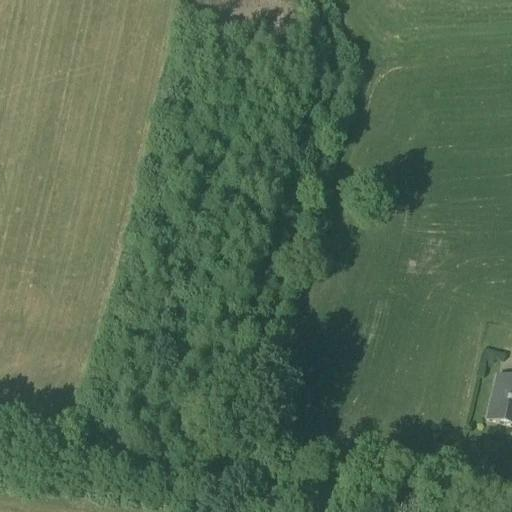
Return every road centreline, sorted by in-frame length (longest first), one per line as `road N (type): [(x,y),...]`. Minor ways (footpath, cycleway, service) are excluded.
road 1 (track): [(217,489),(337,93),(321,0)]
road 2 (unclassified): [(359,511),(0,454)]
